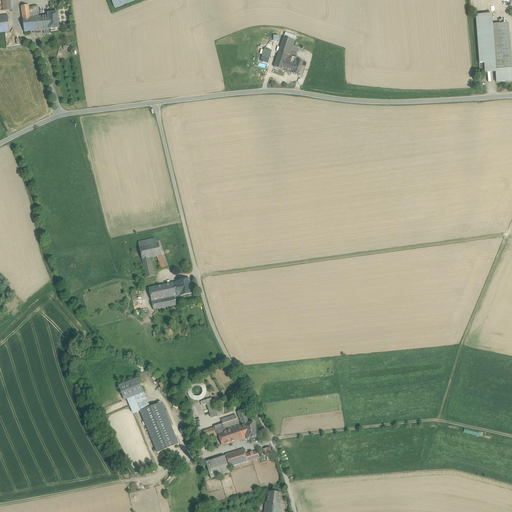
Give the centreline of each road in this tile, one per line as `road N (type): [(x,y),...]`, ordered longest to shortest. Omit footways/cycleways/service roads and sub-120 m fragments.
road 1 (tertiary): [(0,143),(60,114),(244,92),(385,103),(511,95)]
road 2 (track): [(199,279),(511,237)]
road 3 (track): [(270,440),(438,421),(511,435)]
road 4 (track): [(446,421),(511,242)]
